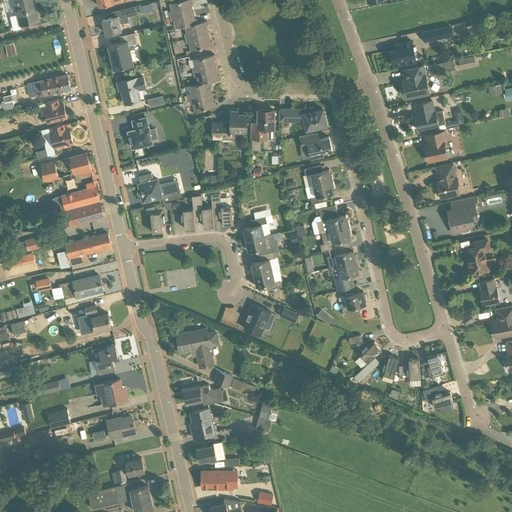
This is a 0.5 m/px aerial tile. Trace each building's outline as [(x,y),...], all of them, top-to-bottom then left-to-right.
[(10,16),(13,30),(21,28),(21,25),(40,20),(34,0),(14,0),(18,14),(10,16)] [(171,16),(193,11),(190,0),(184,0),(170,3),(172,11),(170,12),(171,16)] [(106,34),(122,30),(120,23),(129,21),(128,16),(143,13),(141,5),(111,12),(112,18),(103,20),(106,34)] [(193,11),(171,16),(172,21),(174,21),(176,29),(186,26),(196,23),(193,11)] [(186,26),(188,33),(185,34),(186,38),(209,33),(206,21),(196,23),(186,26)] [(453,35),(451,26),(423,32),(425,41),(453,35)] [(129,46),(137,44),(135,33),(120,37),(122,42),(109,45),(114,69),(133,64),(129,46)] [(211,46),(209,33),(186,38),(188,43),(190,43),(192,50),(211,46)] [(403,48),(397,49),(390,50),(394,66),(417,61),(413,41),(403,43),(403,48)] [(5,45),(7,52),(16,50),(14,43),(5,45)] [(195,72),(216,67),(214,55),(194,59),(196,67),(194,67),(195,72)] [(460,69),(476,65),(474,56),(458,59),(460,69)] [(432,71),(453,66),(451,58),(430,63),(432,71)] [(406,98),(430,93),(426,75),(424,65),(403,69),(405,79),(403,80),(406,98)] [(216,67),(195,72),(196,77),(198,77),(199,84),(200,85),(210,82),(219,80),(216,67)] [(29,97),(44,94),(53,92),(54,94),(57,95),(59,95),(60,95),(63,92),(63,90),(71,88),(68,75),(41,81),(27,84),(29,97)] [(138,90),(146,88),(144,77),(137,79),(137,78),(117,82),(119,91),(122,90),(126,104),(133,102),(133,103),(140,101),(138,90)] [(200,85),(199,84),(189,86),(191,94),(189,94),(190,99),(212,94),(210,82),(200,85)] [(500,83),(488,86),(490,96),(502,94),(500,83)] [(215,107),(212,94),(190,99),(191,104),(193,103),(195,111),(215,107)] [(163,96),(148,99),(150,107),(165,103),(163,96)] [(60,106),(58,99),(46,102),(48,109),(45,110),(48,122),(67,117),(64,105),(60,106)] [(418,130),(446,124),(443,110),(436,112),(435,112),(432,100),(416,104),(418,115),(415,116),(416,119),(414,121),(413,122),(414,125),(415,126),(417,127),(418,130)] [(0,104),(2,111),(14,108),(13,101),(0,104)] [(253,122),(253,139),(268,139),(268,128),(274,129),(275,112),(273,112),(273,109),(267,109),(267,111),(259,111),(259,122),(253,122)] [(294,121),(294,116),(304,116),(307,129),(325,125),(323,118),(325,117),(323,109),(308,113),(307,109),(280,109),(280,121),(294,121)] [(231,121),(214,121),(213,138),(232,138),(232,134),(233,134),(233,131),(247,131),(247,115),(239,114),(239,111),(231,111),(231,121)] [(147,118),(133,121),(135,130),(129,131),(133,148),(145,145),(149,147),(151,143),(153,143),(152,140),(158,138),(156,128),(150,130),(149,126),(147,118)] [(66,130),(64,124),(52,127),(54,133),(51,134),(54,147),(73,142),(70,129),(66,130)] [(429,161),(448,157),(444,141),(447,141),(445,131),(426,135),(428,144),(425,145),(429,161)] [(315,133),(300,136),(299,136),(302,151),(310,149),(312,157),(323,155),(323,152),(333,150),(329,136),(316,140),(315,133)] [(83,177),(93,174),(87,153),(66,159),(67,163),(72,162),(75,173),(81,171),(83,177)] [(54,161),(41,164),(45,181),(59,178),(54,161)] [(453,164),(437,167),(440,181),(438,182),(441,197),(448,196),(449,198),(453,197),(453,195),(460,193),(457,178),(456,178),(453,164)] [(329,170),(318,172),(317,166),(304,169),(306,175),(311,174),(314,185),(333,181),(333,180),(332,174),(330,175),(329,169),(329,170)] [(150,198),(150,201),(163,198),(162,196),(181,192),(179,184),(160,188),(158,179),(153,180),(152,173),(139,176),(142,188),(140,189),(142,200),(150,198)] [(217,186),(217,175),(207,175),(207,186),(217,186)] [(333,181),(314,185),(316,196),(311,198),(312,204),(325,201),(323,195),(334,193),(335,193),(333,187),(335,187),(333,181)] [(100,199),(95,182),(87,184),(88,188),(63,195),(66,208),(100,199)] [(214,220),(220,219),(223,219),(223,225),(233,224),(231,205),(221,206),(220,194),(211,194),(212,207),(214,220)] [(195,222),(201,221),(204,221),(204,227),(214,226),(214,220),(212,207),(202,208),(201,195),(192,196),(193,209),(195,222)] [(476,198),(452,203),(453,210),(451,210),(453,218),(450,218),(453,232),(462,230),(463,234),(471,232),(468,220),(478,218),(475,206),(478,205),(476,198)] [(63,227),(78,223),(104,216),(100,203),(60,213),(63,227)] [(297,204),(292,207),(292,208),(295,213),(300,211),(297,204)] [(321,233),(350,226),(348,220),(347,220),(346,214),(345,215),(335,218),(333,212),(337,211),(336,205),(319,208),(322,221),(317,222),(320,233),(321,233)] [(146,208),(147,215),(151,215),(153,232),(163,231),(162,225),(165,225),(164,215),(161,216),(161,212),(156,212),(155,206),(146,208)] [(181,214),(182,223),(185,223),(185,229),(196,228),(195,222),(193,209),(183,210),(184,213),(181,214)] [(245,239),(245,240),(265,235),(262,224),(268,223),(266,216),(254,219),(255,225),(244,228),(244,227),(245,233),(244,233),(245,239)] [(304,226),(297,227),(299,237),(306,235),(304,226)] [(322,251),(329,249),(341,247),(340,241),(350,238),(351,239),(350,233),(351,233),(350,227),(350,226),(321,233),(324,244),(320,245),(322,251)] [(68,254),(59,256),(63,270),(88,263),(86,254),(112,246),(108,233),(65,244),(68,254)] [(48,246),(44,235),(25,240),(28,251),(48,246)] [(265,235),(245,240),(247,246),(248,246),(249,251),(250,251),(260,248),(262,254),(274,252),(273,245),(267,247),(265,235)] [(490,249),(488,240),(474,242),(475,249),(467,251),(470,263),(468,263),(470,274),(488,271),(488,270),(497,268),(495,258),(486,259),(484,251),(490,249)] [(329,268),(332,267),(358,261),(356,255),(355,255),(354,250),(353,250),(343,253),(341,247),(329,249),(330,256),(327,257),(329,268)] [(274,252),(262,254),(263,260),(253,263),(252,262),(253,268),(252,268),(253,274),(253,275),(273,270),(270,259),(276,258),(274,252)] [(358,262),(358,261),(332,267),(337,291),(351,288),(350,282),(349,281),(348,276),(359,273),(359,274),(358,268),(359,268),(358,262)] [(273,270),(253,275),(255,281),(256,281),(257,287),(258,286),(268,283),(270,289),(269,289),(269,290),(282,287),(281,280),(275,282),(273,270)] [(60,284),(60,286),(63,299),(89,293),(95,291),(95,293),(103,291),(100,275),(74,281),(60,284)] [(49,277),(36,280),(38,291),(52,288),(49,277)] [(500,302),(497,287),(496,287),(494,279),(480,281),(482,290),(480,290),(483,306),(500,302)] [(352,294),(346,295),(346,296),(345,296),(347,302),(341,304),(344,316),(356,313),(355,307),(366,304),(366,305),(366,301),(367,301),(366,295),(364,295),(363,292),(353,295),(352,294)] [(46,302),(38,305),(41,313),(48,310),(46,302)] [(15,307),(17,316),(35,312),(32,303),(15,307)] [(271,312),(252,303),(248,313),(251,314),(244,328),(261,336),(271,312)] [(98,316),(97,312),(96,305),(85,307),(87,315),(92,314),(93,317),(92,317),(95,331),(112,327),(108,313),(98,316)] [(511,305),(496,309),(499,322),(493,323),(496,338),(511,334),(511,305)] [(284,308),(281,316),(295,322),(298,314),(284,308)] [(317,317),(322,321),(326,317),(321,313),(317,317)] [(11,324),(14,335),(27,332),(24,320),(11,324)] [(181,352),(191,350),(192,355),(195,359),(199,358),(200,367),(213,364),(212,355),(209,356),(207,347),(218,345),(219,343),(217,333),(215,332),(208,333),(207,328),(177,334),(181,352)] [(0,340),(8,338),(6,329),(0,330),(0,340)] [(361,335),(349,337),(350,344),(363,341),(361,335)] [(362,350),(364,352),(361,355),(368,362),(382,349),(375,342),(371,346),(369,344),(362,350)] [(94,360),(96,360),(100,374),(116,370),(113,358),(118,356),(116,344),(108,346),(108,348),(100,350),(99,348),(92,349),(94,360)] [(427,363),(430,372),(432,372),(433,375),(443,372),(441,366),(443,366),(441,359),(439,359),(438,354),(428,357),(430,362),(427,363)] [(383,370),(385,370),(384,374),(394,377),(399,358),(390,355),(388,361),(385,360),(383,370)] [(407,365),(407,375),(410,374),(410,378),(421,378),(419,358),(409,359),(409,365),(407,365)] [(233,375),(219,370),(215,382),(228,387),(233,375)] [(234,377),(230,387),(253,395),(257,386),(234,377)] [(102,394),(104,405),(128,399),(127,391),(124,392),(121,379),(96,385),(98,395),(102,394)] [(59,380),(42,384),(45,394),(61,390),(59,380)] [(33,387),(36,396),(45,394),(42,384),(33,387)] [(186,403),(203,399),(204,405),(224,401),(221,387),(211,389),(209,384),(183,390),(186,403)] [(445,394),(444,391),(442,384),(423,390),(426,400),(432,398),(435,407),(438,406),(441,414),(453,411),(450,403),(454,402),(451,392),(445,394)] [(398,399),(400,392),(392,390),(390,397),(398,399)] [(30,402),(22,405),(26,422),(35,420),(30,402)] [(268,419),(272,405),(263,403),(259,417),(256,429),(268,432),(271,421),(271,420),(268,419)] [(194,438),(215,434),(209,408),(191,412),(194,427),(192,428),(194,438)] [(68,409),(48,414),(52,428),(71,423),(68,409)] [(120,417),(107,420),(111,439),(136,433),(132,417),(121,420),(120,417)] [(77,422),(72,425),(75,432),(81,429),(77,422)] [(24,427),(15,429),(17,437),(26,434),(24,427)] [(93,438),(105,435),(103,428),(91,431),(93,438)] [(0,435),(1,440),(3,440),(15,437),(14,429),(0,432),(0,435)] [(7,461),(26,457),(23,444),(5,448),(7,461)] [(214,445),(196,449),(197,453),(195,456),(198,458),(199,462),(209,460),(210,462),(217,460),(214,445)] [(64,449),(51,452),(53,459),(66,456),(64,449)] [(408,467),(412,458),(407,456),(404,465),(408,467)] [(128,469),(124,470),(124,469),(117,470),(120,482),(126,481),(125,475),(129,474),(129,475),(145,471),(142,458),(126,461),(128,469)] [(226,466),(240,465),(239,458),(225,458),(226,466)] [(202,486),(235,486),(235,470),(226,470),(202,470),(202,486)] [(148,486),(131,490),(129,483),(89,493),(92,509),(133,499),(135,511),(137,511),(153,508),(148,486)] [(275,494),(261,492),(260,503),(273,505),(275,494)] [(240,511),(240,508),(240,507),(240,501),(224,498),(223,503),(211,506),(211,511),(240,511)]
